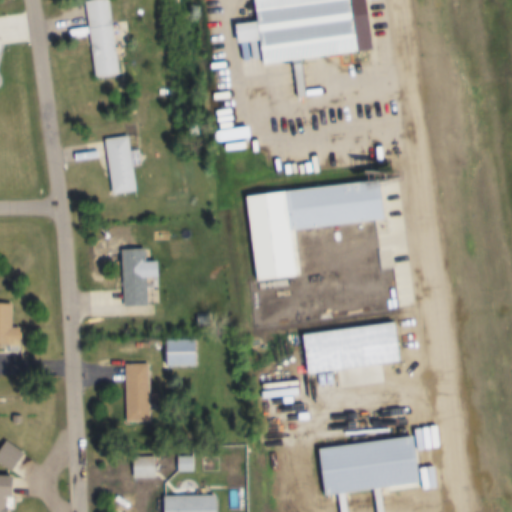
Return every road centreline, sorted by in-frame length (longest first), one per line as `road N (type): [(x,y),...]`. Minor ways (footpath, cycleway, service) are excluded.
road 1 (residential): [(465,511),(401,0)]
road 2 (residential): [(74,511),(70,373),(34,0)]
